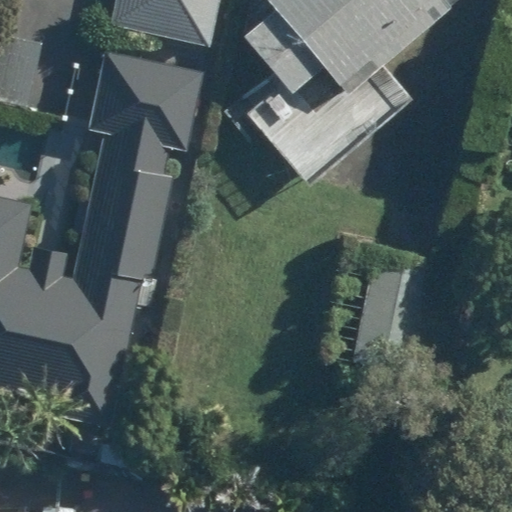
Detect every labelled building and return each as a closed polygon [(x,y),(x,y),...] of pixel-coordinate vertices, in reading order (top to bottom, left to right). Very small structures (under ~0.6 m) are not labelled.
[(216,0),(110,0),(105,22),(207,45),(216,0)] [(316,63),(340,91),(449,0),(263,0),(268,6),(236,32),(284,90),(316,63)] [(200,69),(103,49),(86,127),(100,130),(70,275),(58,273),(63,249),(22,241),(30,204),(0,198),(0,402),(109,426),(134,305),(142,307),(171,172),(162,170),(168,144),(183,148),(200,69)] [(82,67),(0,51),(0,102),(73,116),(82,67)] [(421,160),(321,129),(307,173),(407,204),(421,160)] [(429,264),(365,251),(343,363),(407,375),(429,264)]
